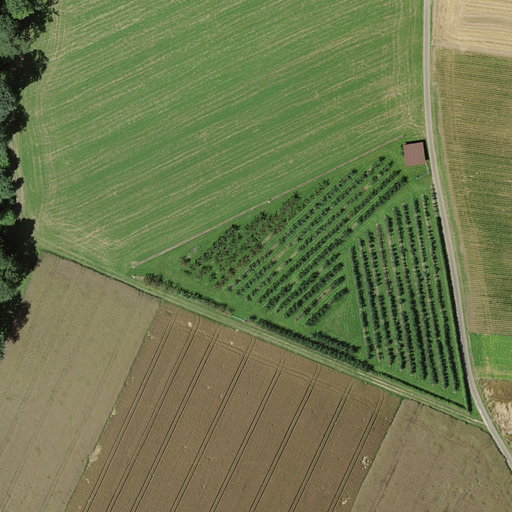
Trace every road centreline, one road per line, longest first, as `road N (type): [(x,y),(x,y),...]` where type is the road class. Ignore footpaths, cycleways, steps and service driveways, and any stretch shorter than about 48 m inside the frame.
road 1 (track): [(490,427),(37,243)]
road 2 (track): [(511,463),(470,378),(432,143),(428,0)]
